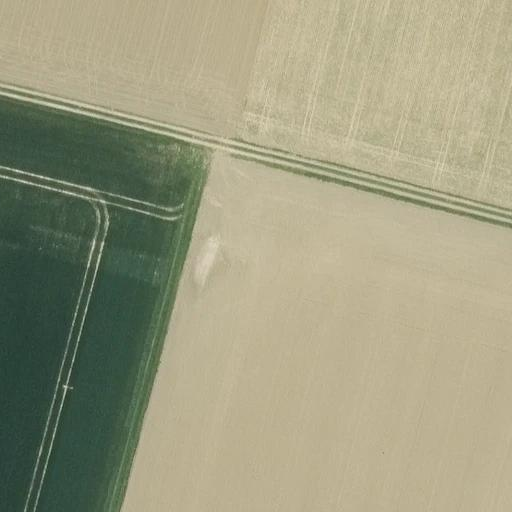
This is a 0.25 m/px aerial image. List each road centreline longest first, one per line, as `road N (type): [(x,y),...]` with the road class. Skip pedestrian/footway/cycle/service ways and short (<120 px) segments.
road 1 (track): [(511,230),(225,157),(132,511)]
road 2 (track): [(0,101),(225,157)]
